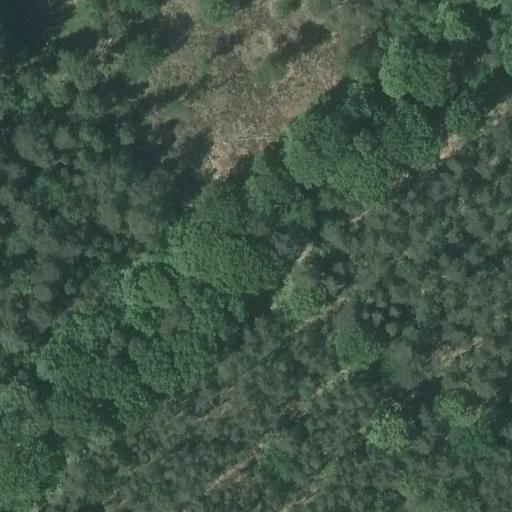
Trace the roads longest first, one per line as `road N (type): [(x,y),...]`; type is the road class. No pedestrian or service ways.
road 1 (track): [(0,407),(483,0)]
road 2 (track): [(185,250),(511,425)]
road 3 (unknown): [(144,0),(105,52),(0,270)]
